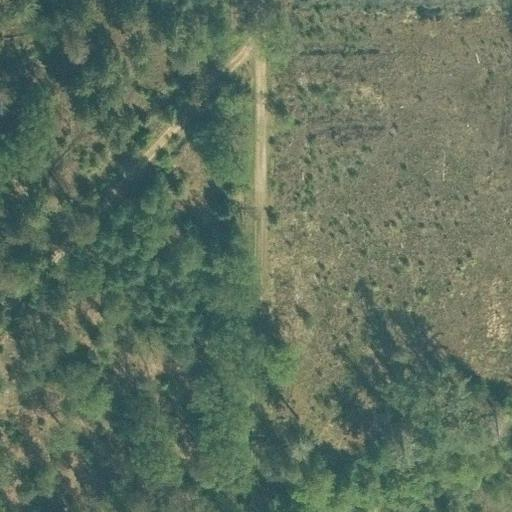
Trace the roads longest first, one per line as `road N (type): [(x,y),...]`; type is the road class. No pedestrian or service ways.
road 1 (track): [(254,511),(261,32)]
road 2 (track): [(0,317),(261,32),(263,0)]
